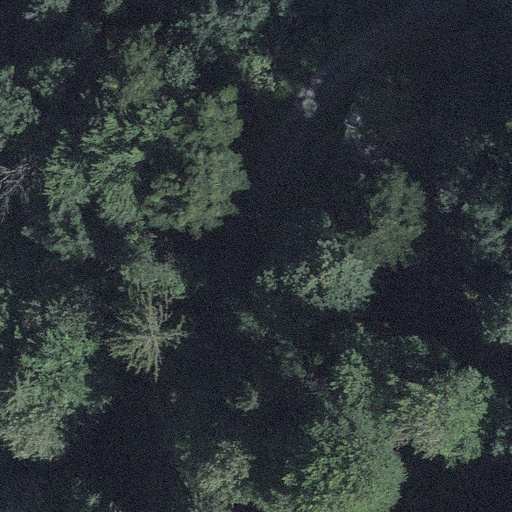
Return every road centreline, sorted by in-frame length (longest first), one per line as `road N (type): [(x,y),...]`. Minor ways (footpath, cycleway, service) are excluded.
road 1 (track): [(152,511),(212,296),(321,80),(459,0)]
road 2 (primary): [(219,0),(193,156),(160,285),(72,511)]
